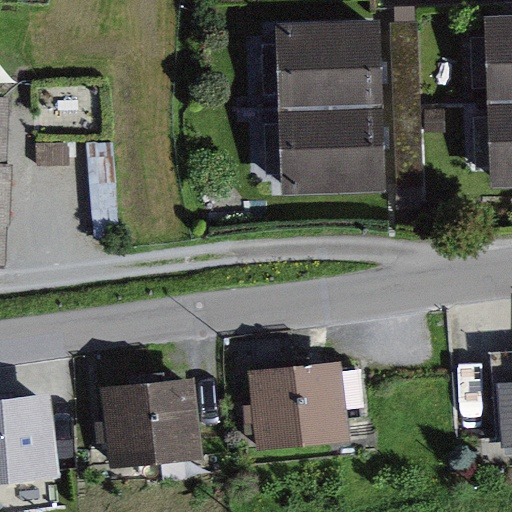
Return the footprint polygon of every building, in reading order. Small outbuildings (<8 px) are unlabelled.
[(511,20),(499,21),(499,37),(482,38),(483,85),(502,85),(503,103),(511,102),(511,20)] [(426,26),(405,27),(412,181),(433,180),(426,26)] [(388,27),(289,31),(290,46),(275,47),(277,93),(293,92),(295,115),(392,109),(388,27)] [(4,102),(0,102),(0,269),(8,270),(11,169),(2,169),(4,102)] [(505,184),(511,183),(511,102),(503,103),(503,120),(485,120),(486,165),(504,164),(505,184)] [(297,193),(396,188),(392,109),(295,115),(296,132),(279,133),(281,174),(296,173),(297,193)] [(113,144),(87,145),(94,238),(119,236),(113,144)] [(68,146),(37,146),(37,167),(68,166),(68,146)] [(511,352),(499,354),(509,464),(511,463),(511,352)] [(350,362),(262,370),(265,405),(261,405),(265,451),(358,442),(356,419),(373,418),(367,365),(351,367),(350,362)] [(205,378),(116,385),(119,423),(115,423),(119,467),(212,459),(205,378)] [(63,394),(0,399),(0,482),(69,477),(63,394)]
